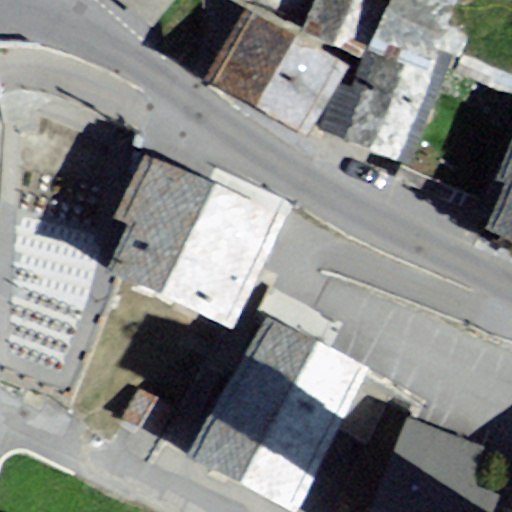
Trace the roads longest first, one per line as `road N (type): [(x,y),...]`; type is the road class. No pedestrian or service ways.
road 1 (unclassified): [(14,0),(94,35),(345,213),(511,282)]
road 2 (residential): [(191,511),(0,398)]
